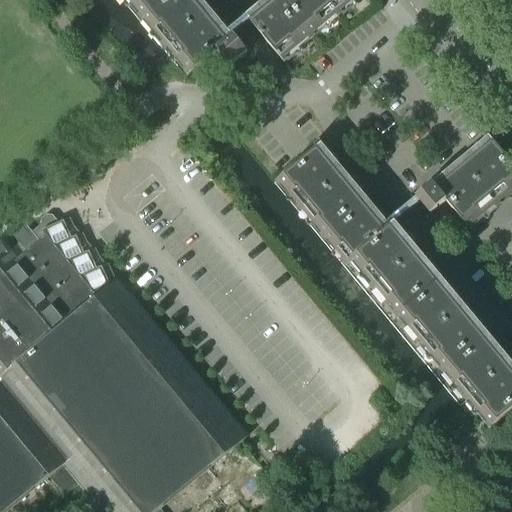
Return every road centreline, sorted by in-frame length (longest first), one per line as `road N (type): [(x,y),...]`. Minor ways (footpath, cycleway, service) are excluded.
road 1 (residential): [(258,99),(322,92),(427,5)]
road 2 (tertiary): [(511,107),(427,5)]
